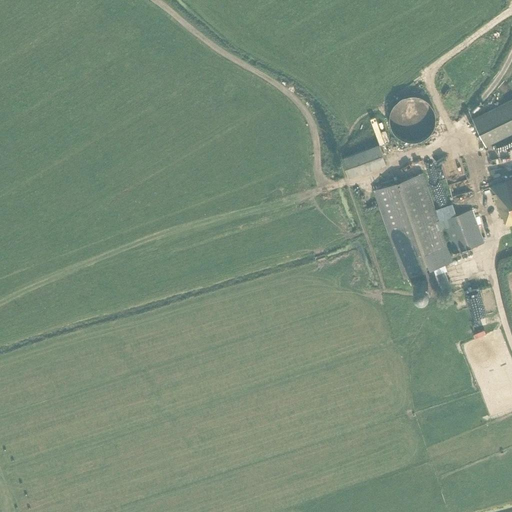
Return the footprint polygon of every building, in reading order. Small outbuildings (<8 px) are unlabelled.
[(415,95),(413,95),(412,95),(410,95),(408,96),(407,96),(404,97),(402,98),(401,98),(400,99),(398,100),(397,101),(396,102),(395,103),(394,104),(393,105),(392,107),(391,109),(390,110),(390,111),(390,113),(389,114),(389,116),(389,117),(389,120),(389,121),(389,123),(390,124),(390,126),(390,127),(391,129),(392,130),(393,131),(393,133),(394,134),(395,135),(396,136),(398,137),(399,138),(401,139),(402,140),(404,141),(406,141),(407,141),(409,142),(411,142),(413,142),(416,142),(419,141),(420,141),(421,140),(423,139),(424,139),(426,137),(427,137),(428,136),(429,135),(430,134),(431,133),(432,131),(433,129),(434,128),(434,127),(435,125),(435,124),(435,122),(435,121),(435,119),(435,118),(435,116),(435,115),(435,113),(434,112),(434,110),(433,109),(433,107),(432,106),(431,105),(430,104),(429,103),(428,102),(427,101),(425,99),(424,98),(422,98),(421,97),(419,96),(418,96),(416,96),(415,95)] [(511,133),(511,99),(472,119),(485,147),(511,133)] [(348,177),(386,163),(379,144),(341,158),(348,177)] [(439,221),(432,201),(422,173),(373,190),(404,278),(453,261),(441,228),(445,227),(454,253),(483,243),(472,210),(439,221)] [(506,226),(511,224),(511,179),(490,187),(501,218),(502,217),(506,226)] [(420,293),(421,293),(422,293),(423,292),(424,292),(425,291),(426,290),(427,289),(427,288),(427,287),(428,286),(427,284),(427,283),(427,282),(426,281),(425,280),(424,280),(423,279),(422,278),(421,278),(420,278),(419,278),(418,278),(417,279),(416,280),(415,280),(414,281),(413,282),(413,283),(413,284),(413,285),(413,286),(413,287),(413,288),(413,289),(414,290),(415,291),(416,292),(417,292),(418,293),(419,293),(420,293)] [(476,332),(482,331),(477,310),(471,312),(476,332)]
